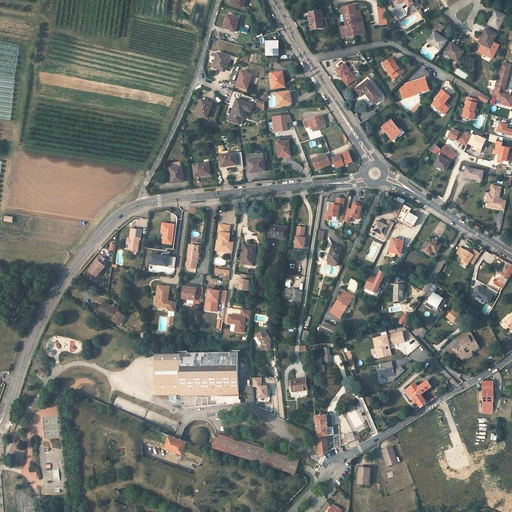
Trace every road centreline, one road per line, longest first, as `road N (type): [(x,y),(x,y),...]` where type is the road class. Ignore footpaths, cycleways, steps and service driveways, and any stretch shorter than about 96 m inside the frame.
road 1 (tertiary): [(146,202),(117,214),(65,274),(41,313),(4,412)]
road 2 (tertiary): [(359,177),(146,202)]
road 3 (residential): [(511,354),(332,464)]
road 4 (residential): [(450,77),(389,43),(306,59)]
road 5 (tertiary): [(511,254),(387,177)]
road 6 (unclassified): [(194,80),(142,186),(146,202)]
